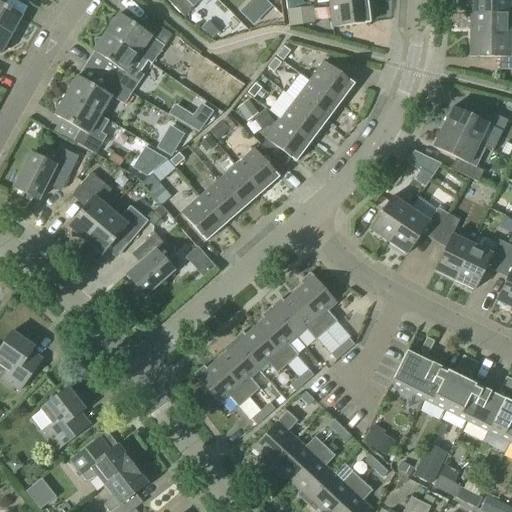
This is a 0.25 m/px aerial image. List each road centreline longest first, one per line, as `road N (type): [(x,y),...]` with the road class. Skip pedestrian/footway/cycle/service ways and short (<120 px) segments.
road 1 (residential): [(305,218),(392,128),(408,92),(418,0)]
road 2 (residential): [(130,372),(305,218)]
road 3 (residential): [(130,372),(62,295),(0,245)]
road 4 (residential): [(243,511),(130,372)]
road 5 (residential): [(0,136),(85,0)]
road 6 (residential): [(511,365),(399,293)]
road 7 (residential): [(399,293),(305,218)]
